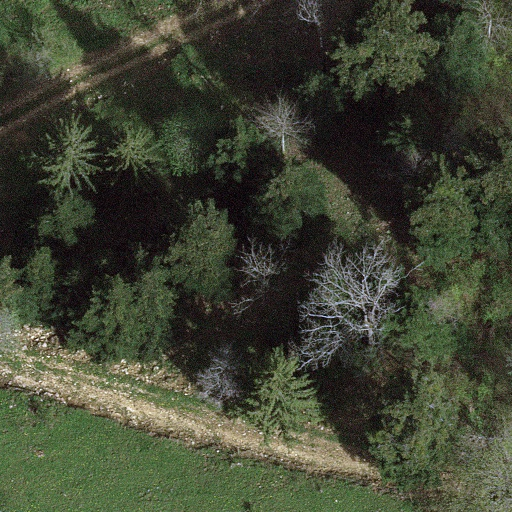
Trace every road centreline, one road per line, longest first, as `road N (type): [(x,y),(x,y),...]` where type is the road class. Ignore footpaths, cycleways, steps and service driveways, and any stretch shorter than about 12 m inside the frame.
road 1 (track): [(0,342),(511,484)]
road 2 (track): [(248,0),(0,114)]
